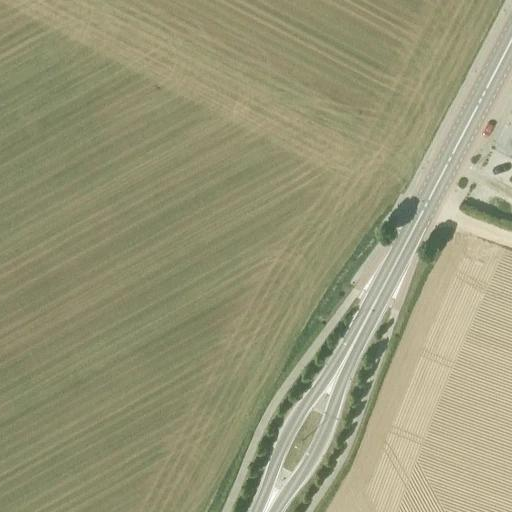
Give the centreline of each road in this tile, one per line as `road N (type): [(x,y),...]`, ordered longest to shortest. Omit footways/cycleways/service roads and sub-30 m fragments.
road 1 (primary): [(355,340),(511,36)]
road 2 (primary): [(355,340),(283,438),(259,511)]
road 3 (primary): [(273,511),(324,436),(355,340)]
